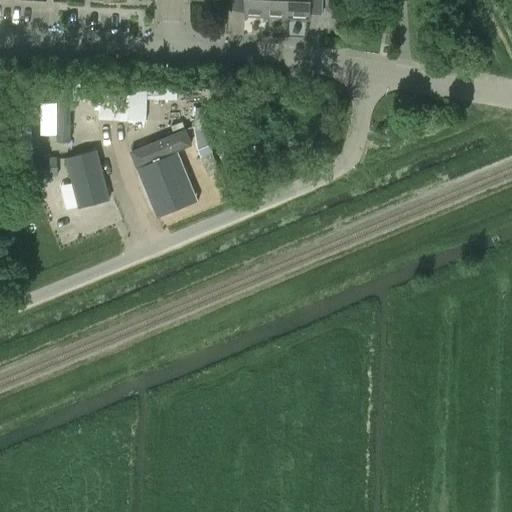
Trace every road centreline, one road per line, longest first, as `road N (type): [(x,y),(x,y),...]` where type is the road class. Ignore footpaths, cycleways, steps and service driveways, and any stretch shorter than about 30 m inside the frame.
road 1 (unclassified): [(0,310),(332,173),(356,138),(369,68)]
road 2 (residential): [(369,68),(172,46)]
road 3 (residential): [(172,46),(0,37)]
road 4 (residential): [(369,68),(511,96)]
